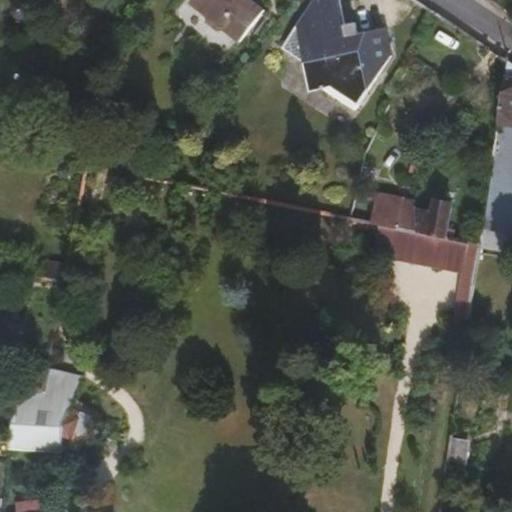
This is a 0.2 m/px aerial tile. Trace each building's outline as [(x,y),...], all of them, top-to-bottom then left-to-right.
[(239,44),(264,12),(247,0),(191,0),(188,4),(201,14),(201,21),(215,32),(223,32),(239,44)] [(392,51),(386,26),(384,20),(359,26),(357,26),(354,17),(346,19),(341,0),(311,0),(284,45),(306,61),(313,89),(325,85),(354,102),(358,105),(392,51)] [(511,61),(509,59),(499,126),(511,127),(511,61)] [(511,236),(511,234),(511,127),(499,126),(484,232),(511,236)] [(19,150),(20,140),(10,138),(8,148),(19,150)] [(449,226),(453,201),(434,197),(432,208),(404,204),(405,195),(377,189),(371,220),(453,237),(454,228),(449,226)] [(64,284),(68,267),(49,263),(45,279),(64,284)] [(74,395),(77,376),(44,371),(39,391),(74,395)] [(63,432),(67,411),(69,406),(74,395),(39,391),(21,389),(14,449),(59,452),(63,432)] [(74,433),(78,413),(67,411),(63,432),(74,433)]
